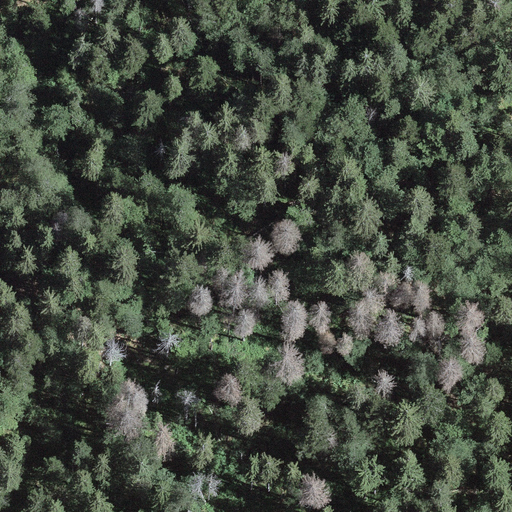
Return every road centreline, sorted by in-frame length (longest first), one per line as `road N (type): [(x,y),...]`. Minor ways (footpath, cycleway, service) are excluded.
road 1 (track): [(0,282),(50,307),(102,351),(198,390),(218,511)]
road 2 (track): [(0,476),(31,455),(209,435)]
